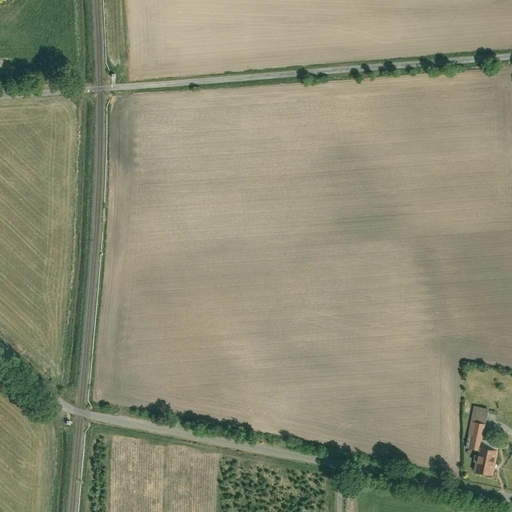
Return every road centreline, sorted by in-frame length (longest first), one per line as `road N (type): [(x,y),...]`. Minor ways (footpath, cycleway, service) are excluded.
road 1 (unclassified): [(0,349),(55,401),(83,415),(511,499)]
road 2 (unclassified): [(0,97),(511,57)]
